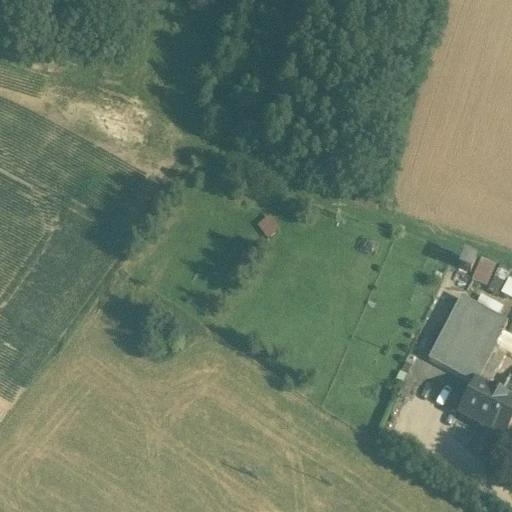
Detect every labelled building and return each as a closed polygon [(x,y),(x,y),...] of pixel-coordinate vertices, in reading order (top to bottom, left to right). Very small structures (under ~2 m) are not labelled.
[(270,216),(258,225),(268,238),(280,230),(270,216)] [(475,263),(464,258),(459,270),(470,275),(475,263)] [(472,282),(490,285),(494,262),(476,259),(472,282)] [(511,299),(511,280),(506,278),(499,294),(511,299)] [(480,298),(476,308),(496,316),(500,307),(480,298)] [(507,327),(460,302),(428,363),(475,388),(476,386),(477,386),(497,349),(496,348),(507,327)] [(511,380),(509,379),(500,398),(511,404),(511,380)] [(477,386),(476,386),(475,388),(460,417),(503,439),(511,421),(511,404),(500,398),(477,386)]
